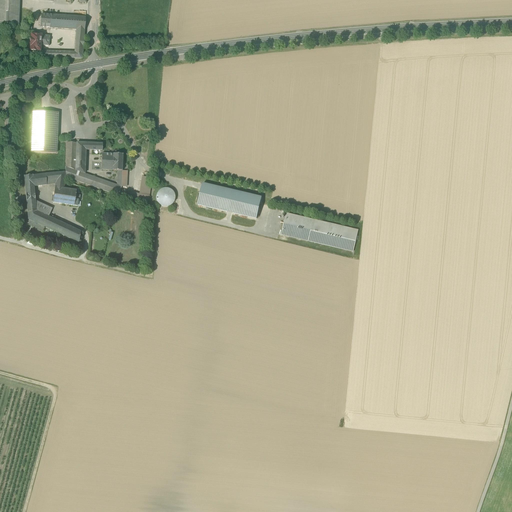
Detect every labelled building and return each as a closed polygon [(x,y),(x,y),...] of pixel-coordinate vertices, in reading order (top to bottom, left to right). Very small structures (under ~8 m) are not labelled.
[(0,0),(0,24),(18,26),(18,0),(0,0)] [(76,30),(75,41),(84,42),(85,18),(41,15),(40,28),(76,30)] [(40,51),(40,46),(41,36),(31,35),(31,39),(30,47),(30,51),(37,52),(37,51),(40,52),(40,51)] [(49,37),(41,36),(40,46),(49,47),(49,37)] [(82,57),(83,45),(75,45),(75,52),(40,51),(40,52),(40,58),(80,59),(82,58),(82,57)] [(31,153),(56,154),(58,114),(33,113),(31,153)] [(85,174),(86,151),(86,144),(66,143),(65,172),(85,174)] [(101,170),(112,171),(113,155),(102,154),(101,170)] [(118,171),(122,171),(123,155),(113,155),(112,171),(118,171)] [(62,173),(33,176),(34,187),(47,186),(46,180),(56,179),(55,185),(55,188),(64,189),(65,179),(65,177),(65,172),(62,173)] [(65,177),(118,196),(121,187),(117,186),(85,174),(65,172),(65,177)] [(24,177),(26,196),(35,196),(34,187),(33,176),(24,177)] [(128,199),(148,204),(149,197),(152,179),(143,178),(141,195),(129,193),(128,199)] [(198,205),(256,219),(261,200),(261,198),(203,184),(198,205)] [(52,203),(77,207),(78,202),(79,202),(80,196),(76,195),(76,191),(64,189),(55,188),(52,203)] [(166,207),(168,207),(171,206),(172,204),(174,203),(175,200),(175,198),(175,196),(174,193),(172,192),(170,190),(168,189),(166,189),(164,189),(161,190),(159,191),(158,193),(157,195),(156,197),(156,199),(157,202),(158,204),(160,205),(162,207),(164,207),(166,207)] [(80,232),(48,217),(36,212),(35,202),(35,199),(26,200),(28,220),(58,234),(79,243),(80,232)] [(52,209),(35,202),(36,212),(48,217),(52,209)] [(358,231),(316,221),(286,214),(281,235),(311,242),(353,252),(358,231)] [(29,225),(56,238),(58,234),(28,220),(28,225),(29,225)]
